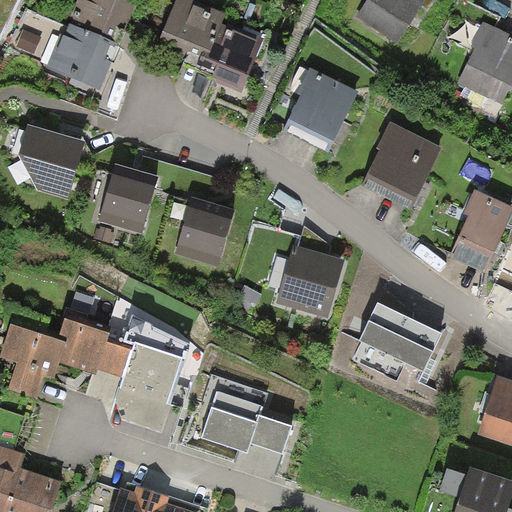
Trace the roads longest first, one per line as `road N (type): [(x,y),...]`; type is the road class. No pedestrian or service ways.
road 1 (residential): [(511,336),(439,291),(278,168),(183,119),(146,111)]
road 2 (residential): [(326,511),(72,429)]
